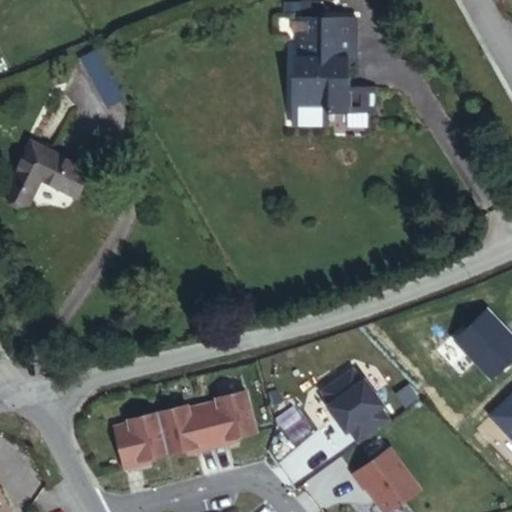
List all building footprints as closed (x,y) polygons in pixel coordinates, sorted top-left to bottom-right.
[(350,87),(350,56),(357,55),(360,11),(302,9),(301,16),(296,16),(296,32),(302,32),(300,76),(295,76),(294,124),(332,125),(332,113),(377,114),(377,87),(350,87)] [(122,101),(95,56),(83,65),(109,110),(122,101)] [(83,172),(22,141),(3,181),(31,196),(36,186),(68,202),(83,172)] [(0,193),(25,207),(31,196),(3,181),(0,187),(0,193)] [(511,359),(511,334),(487,307),(453,338),(490,379),(511,359)] [(349,428),(359,442),(391,420),(381,406),(384,404),(366,378),(362,380),(354,368),(322,389),(331,402),(328,404),(346,431),(349,428)] [(129,417),(114,421),(124,463),(139,460),(138,455),(195,441),(196,446),(226,438),(225,434),(254,427),(244,386),(215,393),(216,396),(188,403),(187,400),(128,414),(129,417)] [(511,394),(492,413),(511,434),(511,394)] [(389,446),(348,475),(360,491),(363,490),(378,511),(382,511),(418,488),(389,446)]
